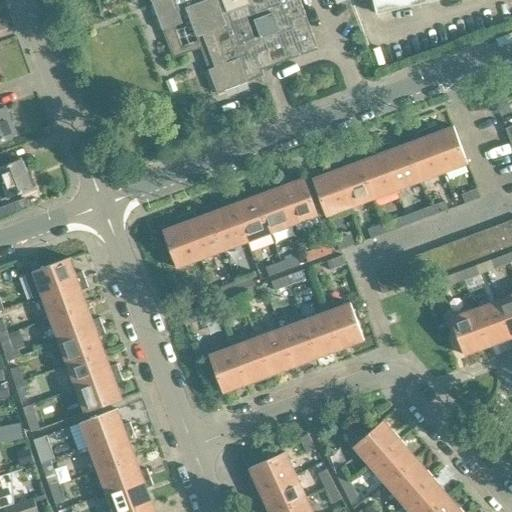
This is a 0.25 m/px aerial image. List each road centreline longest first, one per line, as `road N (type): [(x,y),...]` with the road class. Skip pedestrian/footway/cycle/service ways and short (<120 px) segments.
road 1 (residential): [(511,49),(103,204)]
road 2 (residential): [(511,499),(390,374),(191,445)]
road 3 (residential): [(191,445),(103,204)]
road 4 (residential): [(103,204),(27,0)]
